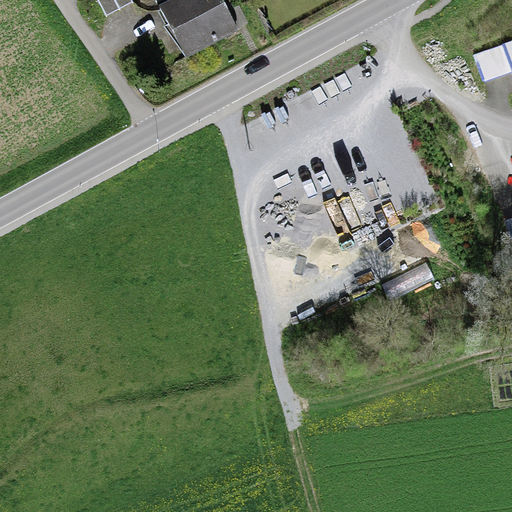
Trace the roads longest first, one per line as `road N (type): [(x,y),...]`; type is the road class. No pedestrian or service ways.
road 1 (track): [(511,347),(291,413),(317,511)]
road 2 (track): [(219,98),(291,413)]
road 3 (tertiary): [(158,131),(402,0)]
road 4 (tertiary): [(0,215),(158,131)]
road 5 (unclassified): [(69,0),(158,131)]
